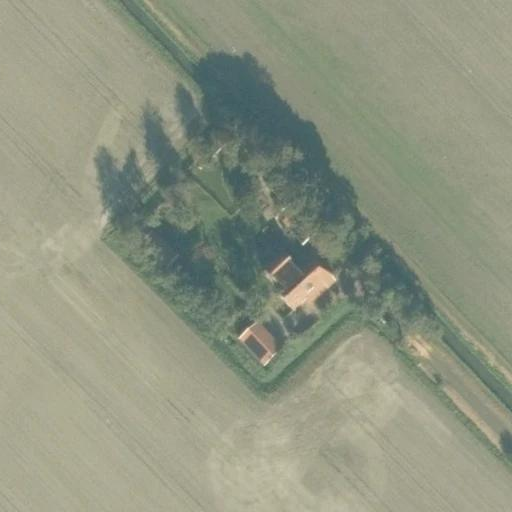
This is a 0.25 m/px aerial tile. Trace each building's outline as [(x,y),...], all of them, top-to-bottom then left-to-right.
[(280,202),(288,195),(266,171),(258,178),(280,202)] [(282,222),(302,246),(318,232),(304,216),(303,217),(297,210),(282,222)] [(170,246),(155,233),(144,246),(158,259),(170,246)] [(278,295),(294,312),(306,301),(310,306),(336,283),(315,258),(284,286),(286,288),(278,295)] [(228,308),(214,322),(223,330),(237,316),(228,308)] [(248,352),(264,337),(256,328),(240,343),(248,352)]
